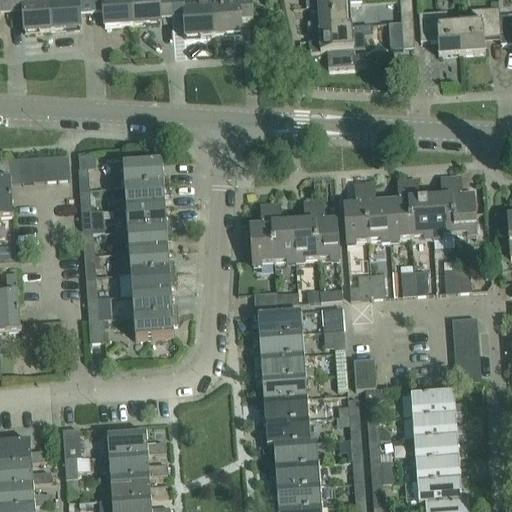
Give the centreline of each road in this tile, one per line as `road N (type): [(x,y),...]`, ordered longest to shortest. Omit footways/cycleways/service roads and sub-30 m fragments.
road 1 (residential): [(0,396),(169,385),(190,377),(207,357),(223,122)]
road 2 (unclassified): [(223,122),(511,135)]
road 3 (unclassified): [(0,106),(223,122)]
